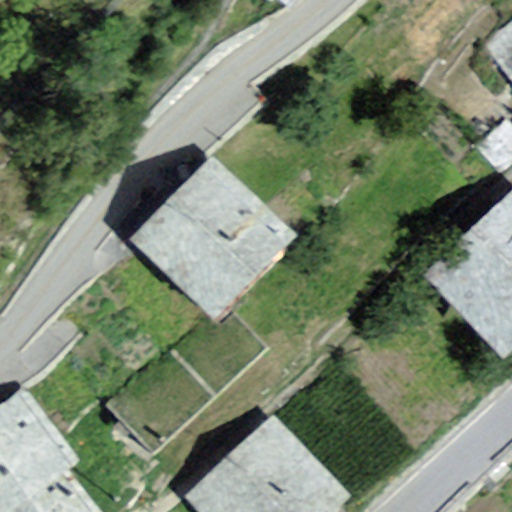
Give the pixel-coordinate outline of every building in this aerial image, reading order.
[(511,23),(484,47),(511,81),(511,23)] [(292,241),(212,162),(135,239),(206,310),(215,318),(225,308),(292,241)] [(511,344),(511,196),(427,280),(501,355),(511,344)] [(206,310),(108,408),(153,454),(262,345),(225,308),(215,318),(206,310)] [(75,462),(21,392),(0,407),(0,511),(95,511),(64,471),(75,462)] [(328,511),(346,495),(271,418),(185,501),(196,511),(328,511)]
